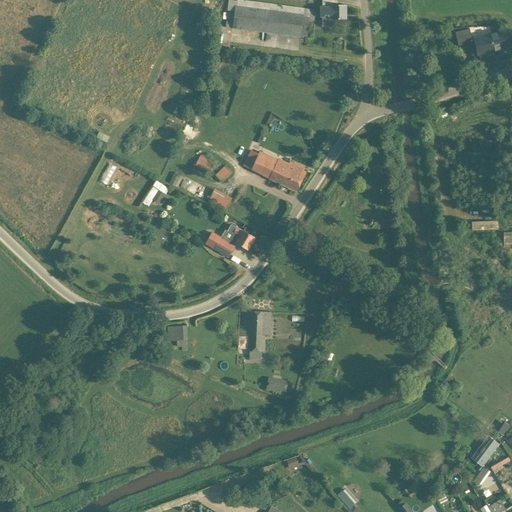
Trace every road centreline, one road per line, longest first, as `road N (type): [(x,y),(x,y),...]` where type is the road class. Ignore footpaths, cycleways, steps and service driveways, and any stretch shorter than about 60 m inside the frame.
road 1 (unclassified): [(275,243),(222,300),(177,315),(134,317),(79,303),(0,233)]
road 2 (unclassified): [(275,243),(366,116)]
road 3 (unclassified): [(366,116),(511,73)]
